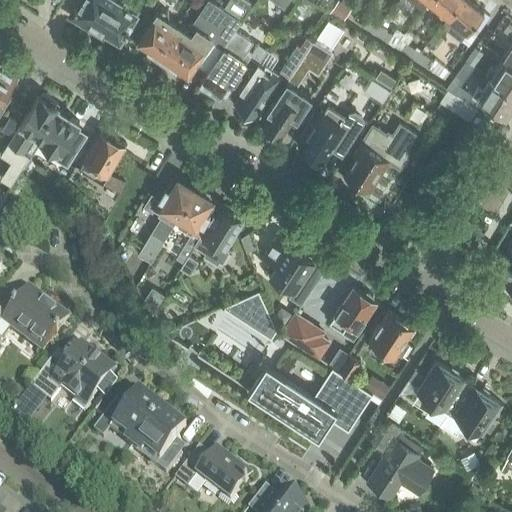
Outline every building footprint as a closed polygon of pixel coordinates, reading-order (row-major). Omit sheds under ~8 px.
[(116,0),(79,0),(69,16),(88,28),(91,23),(119,41),(137,12),(116,0)] [(206,0),(188,31),(177,24),(166,42),(161,38),(151,54),(154,55),(152,58),(165,66),(166,64),(186,76),(210,38),(223,46),(235,28),(251,4),(245,0),(229,0),(224,9),(209,0),(206,0)] [(303,0),(299,0),(292,12),(303,20),(312,6),(303,0)] [(339,0),(337,0),(330,12),(343,20),(351,7),(339,0)] [(411,0),(423,9),(429,1),(429,0),(411,0)] [(429,0),(429,1),(447,15),(459,0),(429,0)] [(483,10),(469,0),(459,0),(447,15),(466,31),(483,10)] [(136,44),(151,54),(161,38),(166,42),(177,24),(157,12),(136,44)] [(330,15),(316,36),(333,47),(346,26),(330,15)] [(360,25),(374,34),(379,26),(364,17),(361,23),(360,25)] [(511,35),(511,43),(503,57),(511,62),(511,24),(508,21),(504,28),(511,35)] [(393,36),(388,43),(394,47),(408,28),(401,23),(393,36)] [(393,36),(379,26),(374,34),(388,43),(393,36)] [(247,54),(256,42),(235,28),(223,46),(199,82),(214,92),(212,95),(219,99),(221,96),(223,98),(251,57),(247,54)] [(279,70),(288,76),(312,40),(305,36),(299,46),(296,44),(279,70)] [(312,40),(288,76),(261,117),(264,119),(261,123),(268,127),(270,133),(275,132),(282,137),(291,124),(293,125),(312,97),(296,86),(309,67),(319,73),(332,52),(312,39),(312,40)] [(401,51),(415,60),(420,52),(405,43),(401,51)] [(474,46),(466,58),(474,64),(481,54),(483,51),(480,49),(475,46),(474,46)] [(433,60),(420,52),(415,60),(428,68),(433,60)] [(486,74),(490,77),(511,91),(511,62),(503,57),(496,69),(491,66),(486,74)] [(457,70),(456,72),(460,75),(464,77),(464,78),(466,76),(474,64),(466,58),(457,70)] [(268,67),(258,60),(258,61),(240,89),(243,91),(234,104),(239,107),(240,114),(247,112),(253,117),(279,77),(267,69),(268,67)] [(0,109),(10,93),(6,91),(18,73),(0,61),(0,109)] [(381,68),(376,75),(391,86),(396,78),(381,68)] [(456,72),(446,86),(448,87),(454,91),(464,77),(460,75),(456,72)] [(371,77),(364,89),(382,101),(390,89),(371,77)] [(473,93),(478,96),(506,115),(511,104),(511,91),(490,77),(484,87),(479,84),(473,93)] [(448,87),(440,100),(448,105),(456,110),(463,98),(464,98),(456,93),(454,91),(448,87)] [(12,136),(9,142),(23,151),(24,150),(35,132),(43,137),(41,139),(58,149),(59,147),(61,149),(55,158),(68,166),(88,134),(76,126),(80,121),(56,106),(58,103),(42,93),(40,96),(38,95),(21,123),(12,136)] [(463,98),(456,110),(470,119),(477,107),(478,107),(464,98),(463,98)] [(330,148),(333,150),(340,155),(343,151),(344,152),(360,127),(358,126),(361,122),(360,118),(352,113),(348,114),(345,117),(326,105),(321,114),(318,112),(298,143),(310,151),(306,156),(319,165),(330,148)] [(9,114),(1,127),(11,133),(19,120),(9,114)] [(352,186),(359,190),(365,188),(366,188),(375,174),(378,176),(387,160),(399,167),(410,149),(408,148),(417,134),(399,123),(390,137),(372,125),(353,154),(356,156),(344,175),(353,180),(352,186)] [(109,170),(111,166),(125,144),(121,142),(121,137),(114,134),(109,136),(99,130),(78,167),(102,181),(106,173),(107,174),(109,170)] [(459,175),(475,148),(459,138),(443,166),(459,175)] [(9,142),(1,154),(12,161),(22,167),(22,166),(29,155),(23,151),(9,142)] [(468,166),(463,175),(476,183),(481,174),(468,166)] [(106,173),(102,181),(120,192),(127,181),(109,170),(107,174),(106,173)] [(152,261),(177,220),(175,219),(195,187),(192,185),(193,183),(182,177),(181,178),(178,176),(176,180),(171,177),(159,196),(153,206),(155,207),(164,212),(139,253),(152,261)] [(198,189),(195,187),(175,219),(177,220),(196,232),(214,203),(210,200),(212,197),(209,195),(210,194),(199,187),(198,189)] [(152,192),(143,206),(153,211),(155,207),(153,206),(159,196),(152,192)] [(5,194),(0,196),(0,214),(10,198),(5,194)] [(201,233),(197,239),(199,240),(196,245),(205,251),(203,254),(217,263),(219,259),(222,261),(228,251),(224,248),(244,217),(241,215),(242,213),(233,207),(232,209),(222,203),(202,234),(201,233)] [(17,209),(13,216),(20,220),(24,214),(17,209)] [(259,247),(252,231),(242,238),(249,252),(259,247)] [(195,245),(196,245),(199,240),(197,239),(191,235),(177,258),(183,263),(188,255),(195,245)] [(300,303),(323,271),(312,263),(312,259),(276,235),(264,253),(276,261),(270,271),(294,287),(288,295),(300,303)] [(505,269),(502,274),(506,275),(503,279),(511,284),(511,245),(510,249),(511,249),(511,250),(511,257),(510,261),(508,260),(506,263),(508,264),(505,269)] [(188,255),(183,263),(180,267),(190,273),(198,261),(188,255)] [(256,279),(244,285),(248,294),(260,288),(256,279)] [(152,286),(144,299),(152,313),(164,294),(152,286)] [(358,328),(376,302),(373,299),(373,295),(366,291),(362,292),(352,286),(329,322),(353,338),(359,329),(358,328)] [(0,342),(1,341),(9,330),(39,353),(52,335),(55,336),(68,319),(27,289),(15,306),(12,304),(4,315),(0,311),(0,342)] [(223,306),(272,339),(278,330),(259,289),(223,306)] [(405,339),(414,325),(389,308),(368,339),(373,342),(369,348),(383,357),(386,351),(394,356),(396,351),(401,354),(409,342),(405,339)] [(318,357),(329,340),(320,334),(323,330),(295,312),(281,333),(318,357)] [(73,405),(83,413),(93,401),(90,399),(109,374),(112,377),(116,371),(105,362),(103,364),(80,346),(61,370),(49,361),(29,387),(49,403),(60,388),(77,400),(73,405)] [(340,346),(329,363),(338,368),(349,352),(340,346)] [(350,376),(360,362),(348,354),(339,369),(350,376)] [(426,415),(441,425),(469,382),(435,360),(425,375),(414,369),(408,379),(418,386),(415,390),(433,403),(426,415)] [(372,392),(332,365),(312,396),(271,369),(256,392),(268,400),(267,402),(318,435),(324,425),(322,424),(328,415),(348,429),(372,392)] [(366,385),(386,394),(392,381),(372,372),(366,385)] [(502,403),(469,382),(441,425),(456,435),(464,422),(482,434),(502,403)] [(112,426),(134,444),(160,411),(137,393),(124,410),(115,403),(93,431),(103,438),(112,426)] [(185,430),(160,411),(134,444),(158,463),(148,475),(158,483),(181,453),(172,447),(185,430)] [(416,456),(423,446),(401,432),(403,428),(392,421),(376,446),(386,452),(368,480),(392,496),(402,481),(418,491),(433,468),(416,456)] [(174,480),(187,490),(196,496),(204,485),(230,505),(251,477),(216,450),(211,456),(199,448),(174,480)] [(263,487),(246,510),(248,511),(305,511),(307,509),(279,488),(274,495),(263,487)]
